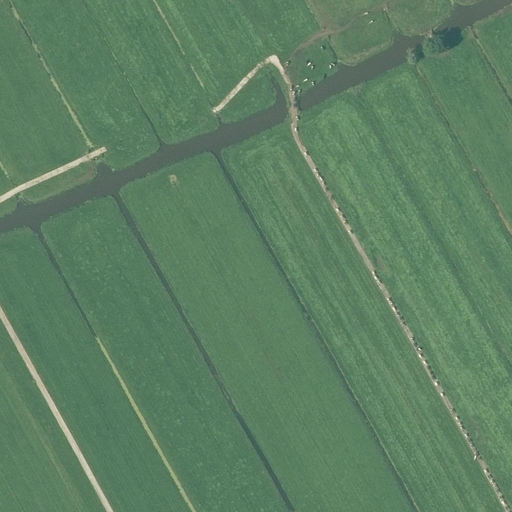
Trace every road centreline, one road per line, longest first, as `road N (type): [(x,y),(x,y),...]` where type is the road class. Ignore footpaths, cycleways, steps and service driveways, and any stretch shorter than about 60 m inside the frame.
road 1 (track): [(506,511),(294,135),(290,88),(273,58),(213,112)]
road 2 (track): [(109,511),(0,313)]
